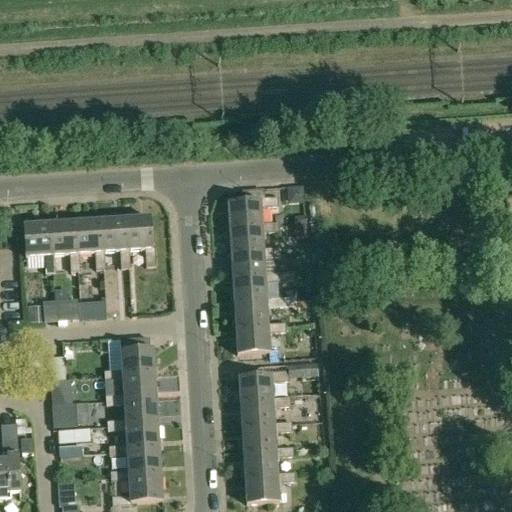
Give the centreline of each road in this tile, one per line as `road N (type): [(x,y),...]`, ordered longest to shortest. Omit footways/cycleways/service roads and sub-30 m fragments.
road 1 (unclassified): [(0,50),(511,16)]
road 2 (residential): [(511,157),(183,181)]
road 3 (residential): [(0,340),(192,328)]
road 4 (residential): [(0,192),(183,181)]
road 5 (residential): [(202,511),(192,328)]
road 6 (residential): [(47,511),(38,399),(0,402)]
road 7 (residential): [(192,328),(183,181)]
